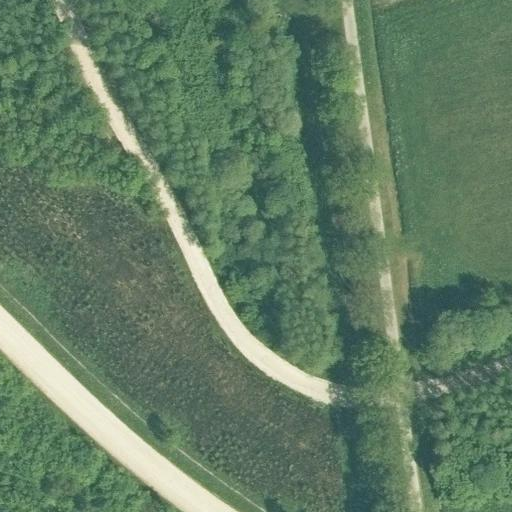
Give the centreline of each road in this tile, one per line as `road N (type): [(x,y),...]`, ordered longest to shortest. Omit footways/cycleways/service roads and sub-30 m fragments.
road 1 (track): [(63,0),(231,325),(263,358),(341,396),(377,401),(406,400),(511,366)]
road 2 (track): [(212,511),(144,466),(0,328)]
